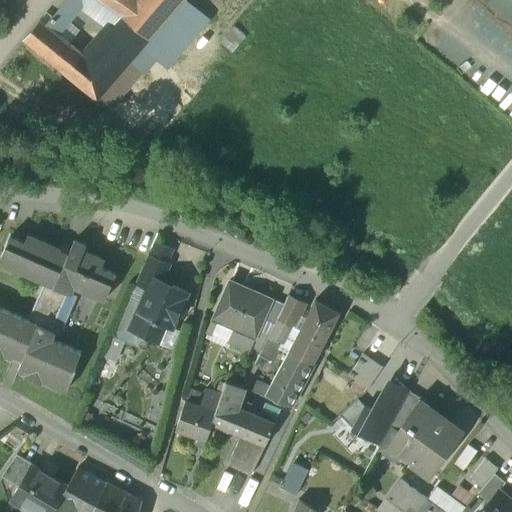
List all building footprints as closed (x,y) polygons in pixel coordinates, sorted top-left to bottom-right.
[(136,0),(98,0),(114,11),(122,17),(123,17),(136,0)] [(136,0),(123,17),(150,39),(174,11),(182,2),(183,2),(184,0),(136,0)] [(66,1),(51,19),(58,25),(74,6),(66,1)] [(122,17),(114,11),(109,18),(108,22),(114,27),(122,17)] [(150,39),(140,51),(168,76),(202,35),(174,11),(150,39)] [(150,39),(123,17),(122,17),(114,27),(87,59),(114,82),(135,57),(140,51),(150,39)] [(51,19),(46,25),(53,31),(58,25),(51,19)] [(46,25),(40,20),(23,40),(70,79),(87,59),(53,31),(46,25)] [(114,82),(109,87),(120,96),(146,66),(135,57),(114,82)] [(87,59),(70,79),(97,101),(109,87),(114,82),(87,59)] [(109,87),(97,101),(108,110),(120,96),(109,87)] [(28,323),(0,311),(0,359),(2,361),(4,357),(12,361),(13,359),(22,363),(18,372),(27,376),(25,379),(40,386),(42,382),(58,389),(61,384),(68,387),(75,371),(73,370),(80,354),(51,342),(54,334),(51,333),(68,293),(71,295),(74,288),(90,294),(93,288),(107,294),(115,275),(101,269),(105,261),(84,252),(86,247),(74,242),(68,256),(59,252),(60,250),(28,236),(24,245),(10,238),(2,257),(16,264),(13,270),(45,284),(28,323)] [(169,266),(148,257),(135,286),(146,291),(147,289),(149,290),(159,286),(161,286),(169,266)] [(273,299),(230,281),(213,319),(239,331),(255,337),(256,338),(273,299)] [(159,286),(149,290),(147,289),(146,291),(129,329),(137,333),(142,343),(151,339),(160,343),(167,327),(173,330),(187,298),(185,293),(174,287),(169,290),(161,286),(159,286)] [(71,295),(68,293),(51,333),(54,334),(63,338),(80,299),(71,295)] [(273,299),(256,338),(255,337),(251,347),(261,352),(269,338),(283,309),(285,305),(273,299)] [(305,307),(288,299),(285,305),(283,309),(300,317),(305,307)] [(339,314),(316,303),(309,316),(332,328),(339,314)] [(283,309),(269,338),(275,341),(282,344),(291,326),(294,328),(300,317),(283,309)] [(332,328),(309,316),(302,329),(322,340),(325,342),(332,328)] [(322,340),(302,329),(290,351),(309,363),(322,340)] [(255,337),(239,331),(235,340),(251,347),(255,337)] [(261,352),(259,356),(266,359),(275,341),(269,338),(261,352)] [(309,363),(290,351),(285,361),(304,373),(309,363)] [(362,354),(347,376),(367,389),(383,368),(362,354)] [(266,359),(259,356),(254,366),(265,373),(271,362),(266,359)] [(304,373),(285,361),(277,375),(296,386),(304,373)] [(325,361),(319,371),(328,377),(335,367),(325,361)] [(266,397),(286,405),(296,386),(277,375),(266,397)] [(390,427),(409,392),(406,390),(397,380),(393,383),(388,381),(372,412),(366,409),(355,429),(371,437),(382,444),(390,427)] [(246,388),(227,381),(221,396),(215,414),(212,423),(241,436),(242,437),(252,415),(249,414),(238,409),(241,401),(246,388)] [(221,396),(206,391),(200,409),(215,414),(221,396)] [(409,392),(390,427),(404,435),(411,426),(408,424),(418,401),(420,401),(421,399),(409,392)] [(252,406),(241,401),(238,409),(249,414),(252,406)] [(420,401),(418,401),(408,424),(411,426),(404,435),(395,446),(431,475),(460,434),(427,410),(428,408),(420,401)] [(200,409),(185,404),(177,430),(202,439),(206,440),(212,423),(215,414),(200,409)] [(349,424),(365,442),(371,437),(355,429),(366,409),(349,424)] [(274,425),(252,415),(242,437),(265,447),(274,425)] [(242,437),(241,436),(228,464),(250,477),(265,447),(242,437)] [(468,445),(454,464),(464,471),(477,452),(468,445)] [(34,468),(17,457),(1,479),(19,490),(32,468),(34,469),(34,468)] [(297,495),(311,467),(296,460),(282,487),(297,495)] [(485,460),(470,478),(483,488),(495,474),(498,470),(485,460)] [(34,469),(32,468),(19,490),(11,503),(25,511),(53,511),(55,509),(67,490),(34,469)] [(90,511),(106,485),(79,471),(67,490),(55,509),(59,511),(75,511),(79,506),(89,511),(90,511)] [(483,488),(478,494),(488,503),(498,491),(499,491),(506,483),(495,474),(483,488)] [(418,511),(427,500),(401,481),(379,511),(418,511)] [(138,511),(141,503),(106,485),(90,511),(138,511)] [(488,503),(480,511),(511,511),(511,502),(499,491),(498,491),(488,503)] [(444,511),(427,500),(418,511),(444,511)] [(313,511),(299,503),(295,511),(313,511)]
